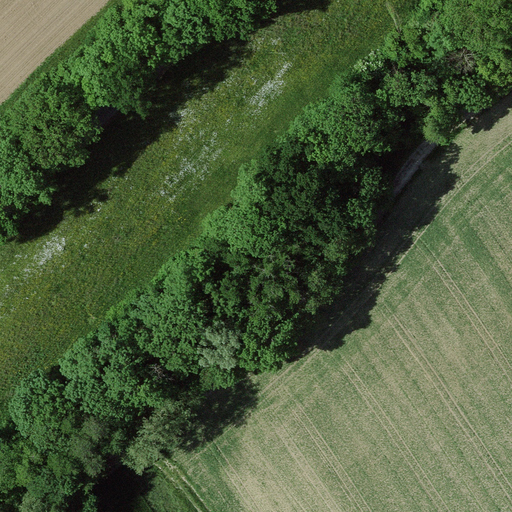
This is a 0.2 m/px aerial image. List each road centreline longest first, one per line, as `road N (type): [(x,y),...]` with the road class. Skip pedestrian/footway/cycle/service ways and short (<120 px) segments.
road 1 (track): [(57,511),(511,69)]
road 2 (track): [(236,0),(0,218)]
